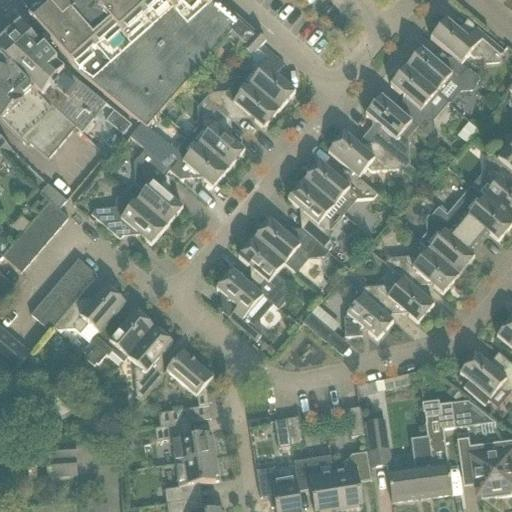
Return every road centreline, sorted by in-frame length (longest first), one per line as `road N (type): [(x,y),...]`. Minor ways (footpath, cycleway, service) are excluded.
road 1 (residential): [(241,355),(176,296),(329,114),(333,88)]
road 2 (residential): [(511,279),(452,347),(300,383),(279,380),(241,355)]
road 3 (residential): [(252,511),(233,384),(241,355)]
road 4 (residential): [(233,0),(333,88)]
